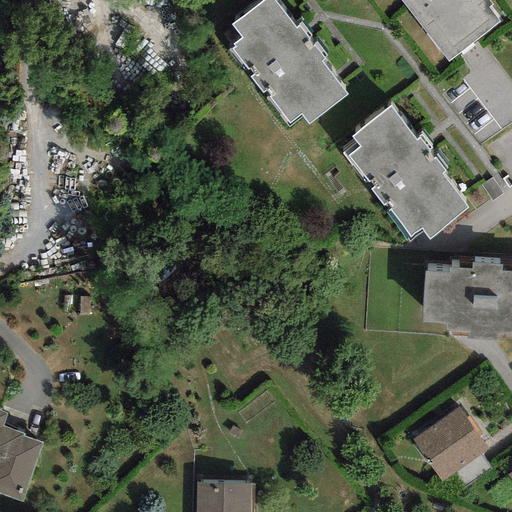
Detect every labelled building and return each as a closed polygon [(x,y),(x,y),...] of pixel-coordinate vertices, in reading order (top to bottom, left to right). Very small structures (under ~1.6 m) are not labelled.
[(347,96),(276,0),(261,0),(229,24),(242,40),(232,48),(289,126),(301,117),(307,126),(347,96)] [(402,0),(409,8),(447,59),(496,23),(483,6),(486,4),(483,0),(402,0)] [(467,205),(389,104),(348,136),(354,144),(343,153),(407,235),(417,227),(425,237),(467,205)] [(448,277),(424,275),(421,322),(446,323),(446,329),(469,330),(467,335),(493,337),(493,331),(511,332),(511,274),(503,274),(501,268),(470,267),(470,273),(448,272),(448,277)] [(487,450),(458,408),(411,440),(440,482),(487,450)] [(0,425),(4,413),(0,411),(0,496),(19,504),(42,441),(0,425)] [(250,511),(251,484),(197,482),(196,511),(250,511)]
